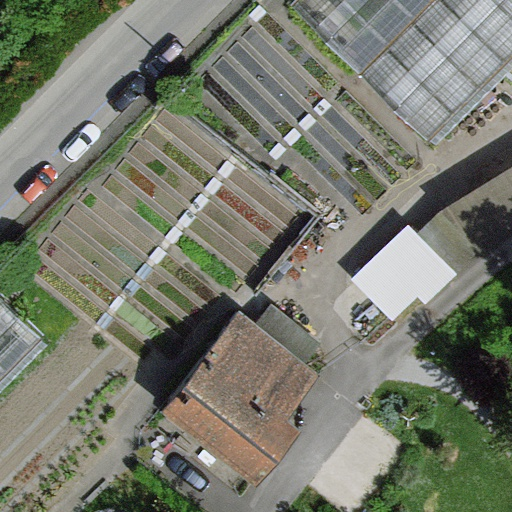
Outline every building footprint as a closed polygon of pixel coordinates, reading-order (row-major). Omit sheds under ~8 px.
[(511,0),(294,0),(431,137),(511,56),(511,0)] [(511,234),(511,166),(447,206),(481,251),(483,254),(511,234)] [(481,251),(447,206),(388,261),(382,253),(359,276),(398,315),(419,294),(429,300),(481,251)] [(0,297),(0,380),(41,339),(0,297)] [(240,316),(166,408),(255,479),(295,429),(283,419),(316,377),(240,316)]
